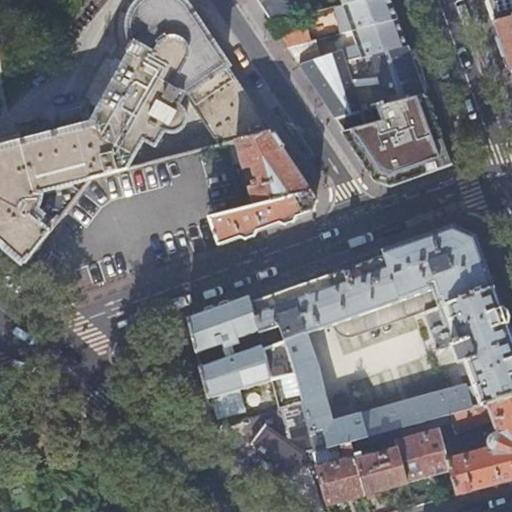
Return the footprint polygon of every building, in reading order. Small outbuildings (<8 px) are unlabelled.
[(96,118),(121,164),(143,143),(151,147),(161,131),(170,130),(174,130),(176,129),(179,128),(181,126),(182,125),(183,123),(184,121),(184,119),(183,116),(183,114),(177,104),(184,93),(220,146),(229,144),(231,143),(271,133),(182,0),(140,0),(139,1),(135,6),(133,9),(131,11),(129,16),(127,22),(127,28),(128,34),(129,39),(132,45),(121,66),(109,91),(105,99),(100,110),(96,118)] [(270,23),(310,14),(301,0),(264,0),(256,2),(270,23)] [(392,7),(389,0),(365,0),(341,6),(333,8),(340,34),(351,31),(397,20),(392,7)] [(511,0),(484,0),(494,24),(511,19),(511,0)] [(511,19),(494,24),(503,49),(507,61),(511,73),(511,19)] [(402,34),(397,20),(351,31),(359,51),(345,55),(347,62),(407,48),(402,34)] [(306,26),(277,33),(283,43),(286,47),(287,48),(310,42),(306,26)] [(315,41),(310,42),(287,48),(294,60),(297,63),(319,58),(315,41)] [(407,49),(407,48),(347,62),(345,62),(338,64),(303,73),(323,102),(334,119),(425,95),(431,94),(424,76),(414,47),(407,49)] [(425,95),(334,119),(360,158),(374,179),(390,184),(449,163),(436,128),(425,95)] [(43,191),(121,164),(96,118),(82,122),(0,145),(0,242),(9,250),(24,264),(44,240),(50,232),(38,223),(42,215),(32,208),(43,191)] [(295,168),(271,133),(231,143),(233,149),(238,147),(245,171),(253,168),(260,187),(250,190),(255,208),(313,193),(306,184),(295,168)] [(233,149),(231,143),(229,144),(245,210),(255,208),(250,190),(260,187),(253,168),(245,171),(238,147),(233,149)] [(316,198),(313,193),(255,208),(245,210),(230,214),(209,219),(215,236),(219,246),(235,241),(257,233),(278,226),(311,214),(316,198)] [(264,293),(250,299),(260,335),(262,345),(264,350),(272,382),(276,397),(280,410),(281,410),(305,404),(315,448),(315,451),(342,444),(351,441),(383,433),(393,430),(398,429),(418,423),(436,418),(448,415),(511,397),(511,335),(506,320),(498,298),(475,236),(463,229),(454,225),(394,247),(322,272),(289,285),(264,293)] [(189,320),(198,354),(213,350),(215,354),(225,351),(232,349),(241,347),(239,342),(260,335),(250,299),(216,310),(189,320)] [(232,349),(225,351),(228,361),(235,359),(232,349)] [(206,384),(210,400),(213,399),(218,417),(223,416),(250,409),(244,390),(272,382),(264,350),(235,359),(228,361),(202,369),(206,384)] [(511,397),(448,415),(436,418),(438,426),(454,422),(459,434),(492,421),(496,432),(493,434),(490,437),(488,440),(487,444),(488,448),(455,457),(451,443),(443,445),(451,472),(457,496),(502,484),(511,481),(511,397)] [(305,404),(281,410),(289,440),(302,451),(315,448),(305,404)] [(438,426),(436,418),(418,423),(422,437),(402,442),(398,429),(393,430),(396,441),(397,444),(408,484),(428,479),(451,472),(443,445),(438,426)] [(256,432),(255,434),(249,441),(258,449),(288,470),(294,462),(302,451),(289,440),(265,422),(256,432)] [(396,441),(393,430),(383,433),(351,441),(355,453),(396,441)] [(355,453),(351,441),(342,444),(347,458),(317,466),(328,506),(345,502),(353,500),(355,506),(354,506),(355,511),(370,511),(366,496),(357,463),(355,453)] [(357,463),(366,496),(378,493),(408,484),(397,444),(389,446),(391,453),(357,463)]
